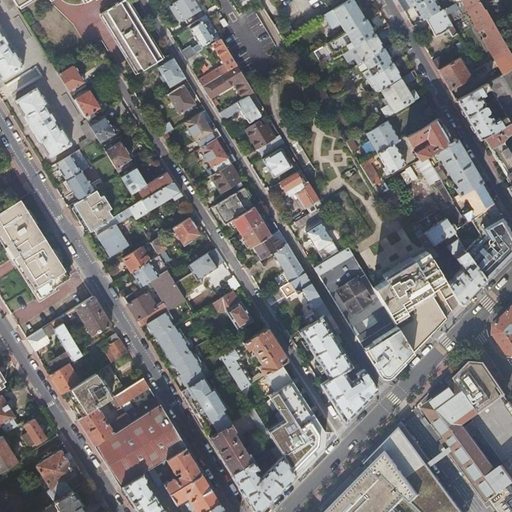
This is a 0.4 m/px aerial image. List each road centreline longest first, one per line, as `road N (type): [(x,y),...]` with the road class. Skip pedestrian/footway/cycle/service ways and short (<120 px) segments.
road 1 (residential): [(0,116),(240,511)]
road 2 (secondary): [(467,324),(286,511)]
road 3 (residential): [(511,214),(388,0)]
road 4 (residential): [(119,511),(0,322)]
